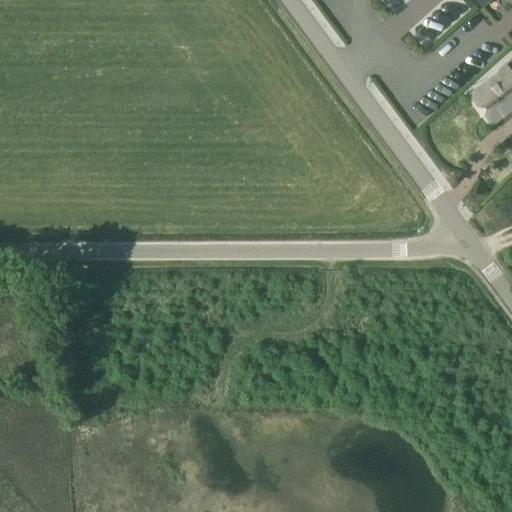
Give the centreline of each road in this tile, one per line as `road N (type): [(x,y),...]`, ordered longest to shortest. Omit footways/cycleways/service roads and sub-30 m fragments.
road 1 (unclassified): [(0,246),(392,250),(471,243)]
road 2 (unclassified): [(471,243),(291,0)]
road 3 (track): [(221,400),(223,374),(245,340),(311,324),(325,308),(334,249)]
